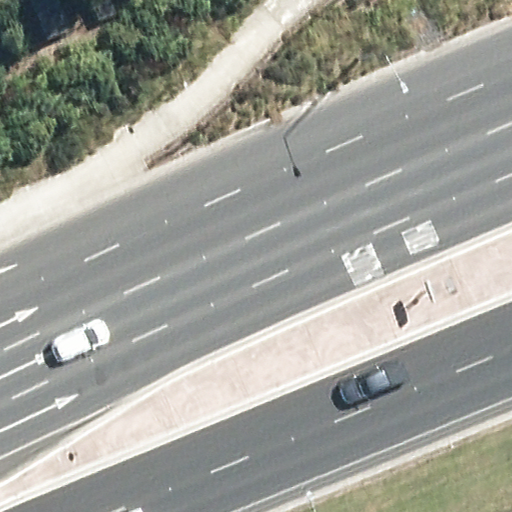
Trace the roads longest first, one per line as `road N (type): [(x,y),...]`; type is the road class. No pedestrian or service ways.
road 1 (trunk): [(0,340),(511,129)]
road 2 (trunk): [(511,333),(63,511)]
